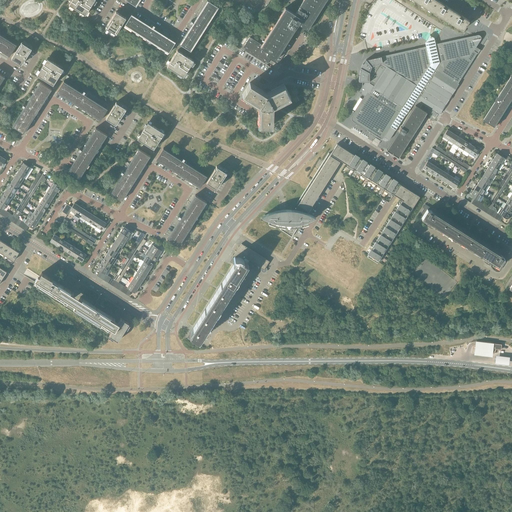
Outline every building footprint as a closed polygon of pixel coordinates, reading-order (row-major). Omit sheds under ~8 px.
[(86,14),(92,3),(94,0),(71,0),(70,2),(69,4),(70,5),(74,7),(80,12),(84,14),(85,15),(86,14)] [(190,22),(192,23),(191,25),(188,30),(182,40),(179,44),(191,51),(193,48),(205,29),(219,7),(207,0),(206,0),(193,22),(192,21),(191,20),(190,22)] [(250,37),(242,49),(267,64),(270,59),(269,58),(270,57),(278,62),(287,48),(283,46),(296,26),(303,31),(305,28),(307,30),(308,30),(307,29),(325,0),(303,0),(295,14),(285,8),(262,45),(250,37)] [(365,18),(360,38),(364,40),(376,48),(377,48),(380,48),(396,44),(397,44),(399,43),(423,38),(426,41),(430,43),(431,43),(429,39),(433,38),(434,41),(435,41),(439,34),(440,32),(441,30),(393,0),(375,0),(375,1),(372,6),(365,18)] [(413,0),(416,2),(416,1),(429,10),(435,0),(413,0)] [(437,0),(435,0),(429,10),(445,20),(452,9),(446,5),(441,2),(442,2),(441,1),(441,2),(437,0)] [(457,12),(452,9),(445,20),(448,22),(462,30),(463,28),(468,20),(462,16),(462,15),(457,12),(458,12),(458,11),(457,12)] [(105,28),(106,28),(115,33),(116,34),(123,22),(126,18),(124,17),(123,18),(122,18),(118,15),(119,14),(116,11),(105,28)] [(175,42),(175,41),(174,43),(153,29),(155,26),(153,25),(152,27),(150,25),(149,27),(131,15),(132,14),(131,14),(126,23),(124,25),(125,24),(169,52),(168,53),(175,42)] [(0,48),(10,55),(9,56),(11,53),(17,44),(16,44),(16,46),(0,35),(0,48)] [(351,117),(351,118),(351,119),(351,120),(352,120),(352,121),(353,121),(376,136),(378,137),(379,138),(380,138),(381,138),(382,138),(383,138),(383,137),(384,137),(385,138),(387,139),(389,140),(404,115),(405,116),(411,106),(411,105),(412,105),(413,105),(414,104),(415,105),(419,107),(421,105),(422,103),(432,110),(433,111),(438,114),(439,114),(449,98),(459,83),(458,83),(463,75),(464,73),(476,53),(477,53),(477,52),(474,50),(475,47),(476,47),(475,47),(476,47),(476,46),(478,43),(480,39),(481,39),(481,38),(481,37),(480,36),(480,35),(479,35),(478,35),(477,35),(474,35),(435,44),(435,41),(434,40),(434,37),(432,36),(430,35),(426,40),(426,41),(425,43),(426,46),(366,60),(360,67),(358,81),(362,81),(362,87),(361,88),(359,90),(358,92),(359,92),(361,94),(364,96),(358,106),(351,116),(351,117)] [(32,48),(31,48),(22,42),(14,54),(11,58),(13,59),(14,57),(15,58),(19,61),(18,62),(21,64),(32,48)] [(172,69),(178,73),(177,75),(181,78),(182,76),(183,76),(184,76),(186,77),(188,73),(186,71),(190,65),(193,66),(195,62),(193,61),(193,60),(192,59),(191,60),(176,51),(167,66),(168,67),(166,69),(170,71),(172,69)] [(59,65),(52,61),(48,59),(47,58),(47,59),(44,63),(40,70),(37,74),(43,79),(53,85),(62,70),(63,69),(63,68),(59,65)] [(508,104),(509,105),(509,104),(508,104),(511,97),(511,75),(511,76),(511,75),(511,77),(499,98),(498,97),(496,100),(497,101),(485,120),(484,119),(487,121),(495,126),(496,126),(494,125),(508,104)] [(84,90),(82,92),(82,94),(63,82),(64,81),(56,92),(57,92),(57,91),(79,105),(78,106),(79,105),(101,119),(100,120),(105,113),(108,108),(107,108),(107,110),(85,96),(86,94),(84,93),(85,91),(84,90)] [(52,89),(40,82),(41,83),(28,105),(26,104),(25,105),(24,105),(23,104),(22,106),(23,107),(25,108),(14,126),(12,126),(24,133),(23,132),(36,111),(38,112),(38,111),(37,110),(50,89),(52,90),(52,89)] [(262,90),(250,82),(242,94),(254,102),(253,105),(255,110),(259,110),(258,123),(258,125),(272,125),(273,110),(273,105),(277,103),(290,96),(284,84),(271,90),(270,88),(263,88),(262,90)] [(126,108),(125,108),(117,102),(116,102),(108,114),(106,118),(107,119),(108,118),(109,118),(113,121),(112,122),(116,125),(126,108)] [(398,131),(387,150),(398,157),(410,139),(424,116),(425,114),(426,112),(419,107),(415,105),(401,127),(401,126),(399,128),(398,131)] [(144,127),(140,133),(138,137),(137,138),(144,143),(154,149),(163,134),(164,132),(163,132),(159,129),(152,125),(148,123),(148,122),(147,123),(144,127)] [(107,135),(98,129),(96,128),(95,128),(97,129),(83,150),(80,148),(79,150),(80,151),(79,153),(81,154),(69,172),(68,171),(68,172),(79,179),(78,178),(106,134),(107,135)] [(443,136),(448,140),(453,133),(447,129),(448,129),(447,129),(443,136)] [(454,143),(458,136),(453,133),(448,140),(454,143)] [(463,139),(458,136),(454,143),(459,147),(463,139)] [(464,150),(469,143),(463,139),(459,147),(464,150)] [(474,146),(469,143),(464,150),(469,153),(474,146)] [(474,146),(469,153),(475,156),(479,149),(474,146)] [(163,148),(156,159),(156,160),(157,158),(179,172),(178,174),(179,173),(200,186),(199,187),(200,187),(206,177),(207,176),(206,177),(184,163),(185,162),(184,161),(185,159),(183,158),(182,160),(181,161),(163,149),(163,148)] [(150,156),(139,149),(138,149),(140,150),(126,171),(125,170),(124,172),(122,171),(121,173),(122,174),(124,175),(112,193),(111,192),(111,193),(122,200),(123,200),(121,199),(135,177),(137,178),(137,177),(135,177),(149,155),(150,156)] [(331,154),(329,153),(318,170),(312,179),(293,209),(291,212),(289,212),(287,212),(286,212),(284,212),(283,212),(282,212),(280,213),(279,213),(277,213),(275,214),(273,215),(271,215),(268,216),(267,217),(264,218),(266,219),(268,220),(271,221),(273,222),(276,223),(278,223),(281,224),(282,225),(280,229),(291,237),(318,196),(319,197),(341,162),(340,161),(340,160),(341,160),(345,154),(342,152),(338,159),(333,156),(334,154),(332,153),(331,154)] [(493,158),(501,163),(505,158),(497,153),(496,154),(495,153),(494,154),(495,155),(493,158)] [(354,155),(352,158),(351,158),(349,161),(350,162),(348,165),(346,167),(347,167),(353,171),(354,168),(355,169),(357,166),(359,163),(362,160),(354,155)] [(501,163),(493,158),(493,159),(492,158),(491,159),(492,160),(490,164),(498,169),(501,163)] [(361,173),(363,174),(365,171),(367,168),(369,164),(362,160),(359,163),(357,166),(355,169),(354,172),(360,175),(361,173)] [(428,171),(433,164),(427,161),(423,168),(428,171)] [(21,166),(20,168),(27,173),(30,167),(22,162),(20,165),(21,166)] [(498,169),(490,164),(489,163),(488,165),(489,166),(487,169),(495,174),(498,169)] [(365,171),(363,174),(361,177),(362,177),(362,176),(368,180),(369,178),(370,179),(372,176),(374,173),(375,173),(377,169),(369,164),(367,168),(365,171)] [(433,164),(428,171),(434,174),(438,167),(440,165),(437,164),(436,166),(433,164)] [(206,182),(213,186),(216,189),(227,172),(226,172),(217,166),(216,166),(208,179),(206,182)] [(439,178),(444,171),(438,167),(434,174),(436,176),(439,178)] [(24,178),(27,173),(20,168),(17,173),(24,178)] [(377,183),(378,184),(380,181),(382,178),(385,174),(377,169),(375,173),(374,173),(372,176),(370,179),(369,182),(369,181),(375,185),(377,183)] [(495,174),(487,169),(486,169),(485,169),(484,170),(485,171),(483,174),(491,179),(495,174)] [(444,181),(449,174),(444,171),(439,178),(444,181)] [(17,173),(13,179),(20,183),(24,178),(17,173)] [(384,188),(386,189),(388,186),(387,186),(389,182),(390,183),(392,179),(385,174),(382,178),(380,181),(378,184),(377,186),(377,187),(377,186),(383,190),(384,188)] [(450,184),(454,177),(449,174),(444,181),(450,184)] [(491,179),(483,174),(482,174),(481,175),(482,176),(480,180),(488,185),(491,179)] [(455,188),(459,181),(454,177),(450,184),(455,188)] [(53,182),(50,187),(57,192),(60,186),(58,185),(60,182),(54,178),(53,180),(53,182)] [(17,188),(20,183),(13,179),(10,184),(17,188)] [(392,193),(393,194),(400,184),(392,179),(390,183),(389,182),(387,186),(388,186),(386,189),(384,191),(385,191),(391,195),(392,193)] [(488,185),(480,180),(479,179),(478,181),(479,181),(477,185),(485,190),(488,185)] [(10,184),(6,189),(13,194),(17,188),(10,184)] [(403,200),(411,205),(413,207),(419,197),(419,196),(402,185),(400,184),(393,194),(394,194),(395,195),(398,197),(403,200)] [(485,190),(477,185),(476,185),(475,184),(474,186),(476,187),(473,190),(481,195),(485,190)] [(50,187),(46,192),(53,197),(57,192),(50,187)] [(10,199),(13,194),(6,189),(3,194),(10,199)] [(481,195),(473,190),(472,190),(471,191),(472,192),(470,195),(475,198),(477,200),(478,200),(481,195)] [(50,202),(53,197),(46,192),(43,198),(50,202)] [(3,194),(0,199),(7,204),(10,199),(3,194)] [(167,239),(179,246),(178,245),(205,202),(206,202),(207,202),(195,195),(196,196),(182,217),(179,215),(178,217),(180,218),(179,220),(180,221),(169,239),(167,238),(167,239)] [(43,198),(40,203),(47,207),(50,202),(43,198)] [(412,208),(413,207),(411,205),(403,200),(402,202),(398,208),(401,210),(404,212),(405,212),(408,214),(410,215),(414,209),(412,208)] [(64,213),(67,214),(70,210),(75,213),(80,206),(75,203),(75,202),(71,208),(69,206),(64,213)] [(43,213),(47,207),(40,203),(36,208),(43,213)] [(502,208),(510,214),(511,213),(511,214),(511,213),(511,211),(511,210),(511,207),(506,203),(502,208)] [(485,262),(485,263),(486,263),(487,264),(488,264),(489,265),(490,265),(491,265),(492,263),(501,269),(503,267),(506,261),(508,257),(507,257),(504,255),(503,255),(430,209),(430,208),(427,206),(426,205),(424,208),(419,217),(418,217),(427,223),(426,225),(427,225),(427,226),(428,226),(428,227),(429,227),(430,228),(431,228),(432,229),(433,229),(434,227),(485,259),(484,261),(484,262),(485,262)] [(85,210),(80,206),(75,213),(81,217),(85,210)] [(33,213),(40,218),(41,218),(42,218),(43,216),(43,215),(42,215),(43,213),(36,208),(33,213)] [(400,220),(403,222),(405,223),(409,217),(407,216),(408,214),(405,212),(404,212),(401,210),(398,208),(393,215),(397,218),(396,218),(400,220)] [(500,214),(503,216),(507,219),(507,218),(509,219),(510,217),(508,217),(510,214),(502,208),(499,214),(500,214)] [(85,210),(81,217),(86,220),(90,213),(85,210)] [(38,223),(40,222),(39,221),(39,220),(40,218),(33,213),(30,219),(37,223),(37,224),(38,223)] [(96,216),(90,213),(86,220),(91,223),(96,216)] [(402,223),(403,222),(400,220),(396,218),(397,218),(393,215),(388,223),(392,225),(391,226),(395,228),(395,227),(398,229),(400,231),(404,224),(402,223)] [(96,216),(91,223),(96,227),(101,220),(96,216)] [(24,222),(27,224),(29,226),(34,228),(37,223),(30,219),(27,217),(24,222)] [(106,223),(101,220),(96,227),(102,230),(106,223)] [(390,235),(393,237),(395,238),(399,232),(397,231),(398,229),(395,227),(395,228),(391,226),(392,225),(388,223),(383,231),(387,233),(390,235)] [(121,232),(129,237),(132,232),(124,226),(124,227),(123,227),(122,226),(121,228),(122,229),(121,232)] [(392,239),(393,237),(390,235),(387,233),(383,231),(378,238),(382,241),(385,243),(388,245),(391,246),(395,240),(392,239)] [(119,234),(117,237),(125,242),(129,237),(121,232),(120,232),(119,232),(118,233),(119,234)] [(55,244),(60,237),(55,234),(50,241),(55,244)] [(61,248),(65,241),(60,237),(55,244),(61,248)] [(122,247),(125,242),(117,237),(117,238),(115,237),(114,238),(116,239),(114,242),(122,247)] [(378,238),(374,246),(377,248),(380,250),(384,252),(386,254),(390,248),(387,246),(388,245),(385,243),(382,241),(378,238)] [(66,251),(70,244),(65,241),(61,248),(66,251)] [(112,245),(110,248),(118,253),(122,247),(114,242),(114,243),(112,242),(111,244),(112,245)] [(10,246),(5,243),(0,251),(0,252),(4,255),(10,246)] [(193,328),(187,337),(192,340),(196,343),(199,340),(199,341),(200,340),(248,264),(247,263),(248,263),(247,263),(243,260),(244,257),(250,249),(241,243),(234,255),(235,256),(234,258),(231,262),(234,264),(232,266),(222,282),(221,284),(206,308),(205,309),(193,328)] [(71,255),(76,247),(70,244),(66,251),(71,255)] [(151,244),(148,249),(158,256),(159,255),(160,256),(161,255),(160,254),(161,251),(162,251),(151,244)] [(8,258),(14,249),(10,246),(4,255),(8,258)] [(377,262),(379,260),(381,261),(385,255),(383,254),(384,252),(380,250),(377,248),(374,246),(370,252),(367,256),(377,262)] [(76,258),(81,251),(76,247),(71,255),(76,258)] [(109,250),(107,253),(115,258),(118,253),(110,248),(109,247),(108,249),(109,250)] [(19,252),(14,249),(8,258),(13,261),(19,252)] [(158,256),(148,249),(145,255),(147,256),(155,261),(157,262),(158,260),(156,259),(158,256)] [(250,249),(244,257),(249,260),(261,267),(264,269),(267,271),(267,270),(267,269),(267,268),(267,267),(266,267),(269,261),(250,249)] [(82,261),(86,254),(81,251),(76,258),(81,261),(82,261)] [(106,255),(104,258),(112,263),(114,264),(117,259),(115,258),(107,253),(107,254),(105,253),(104,254),(106,255)] [(147,256),(144,261),(152,266),(153,267),(154,265),(153,264),(155,261),(147,256)] [(108,268),(112,263),(104,258),(103,259),(102,258),(101,259),(102,260),(101,263),(108,268)] [(144,261),(140,267),(148,272),(149,271),(150,272),(151,271),(150,270),(152,266),(144,261)] [(97,269),(101,271),(103,273),(105,274),(108,268),(101,263),(100,264),(99,263),(98,265),(99,266),(97,269)] [(146,275),(148,272),(140,267),(137,272),(145,277),(145,276),(147,277),(148,276),(146,275)] [(73,294),(73,293),(62,285),(64,282),(56,277),(54,281),(41,272),(39,276),(27,268),(39,276),(37,279),(35,282),(23,275),(35,282),(35,283),(67,303),(68,301),(75,305),(73,307),(108,330),(109,327),(113,330),(109,336),(114,338),(118,341),(125,329),(129,324),(129,323),(120,318),(117,323),(114,321),(115,319),(102,311),(104,307),(96,303),(94,306),(80,297),(79,298),(73,294)] [(137,272),(134,277),(136,279),(142,282),(143,283),(144,281),(143,280),(145,277),(137,272)] [(142,282),(136,279),(134,277),(130,282),(136,286),(138,287),(139,287),(140,288),(141,286),(140,285),(142,282)] [(127,288),(129,289),(131,290),(135,293),(135,292),(137,293),(138,291),(136,291),(138,287),(136,286),(130,282),(127,288)] [(475,348),(492,350),(492,353),(495,350),(495,349),(501,349),(501,347),(501,344),(476,341),(476,344),(475,348)] [(509,356),(496,355),(495,363),(508,365),(509,356)]
